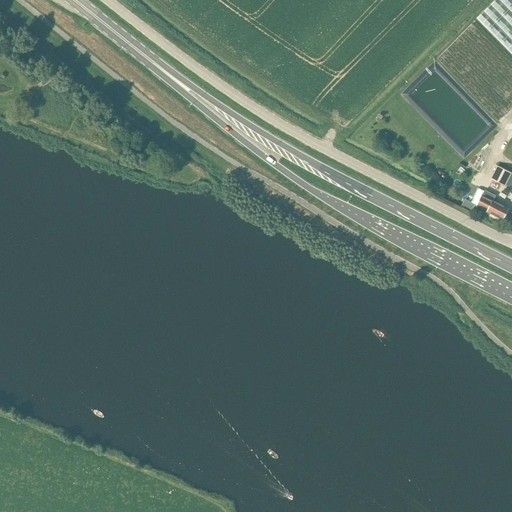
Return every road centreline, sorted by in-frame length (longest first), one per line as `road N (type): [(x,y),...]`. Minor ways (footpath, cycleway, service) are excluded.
road 1 (primary): [(110,29),(241,141),(331,203),(511,297)]
road 2 (unclassified): [(511,242),(287,128),(107,0)]
road 3 (primary): [(511,266),(285,147),(110,29)]
